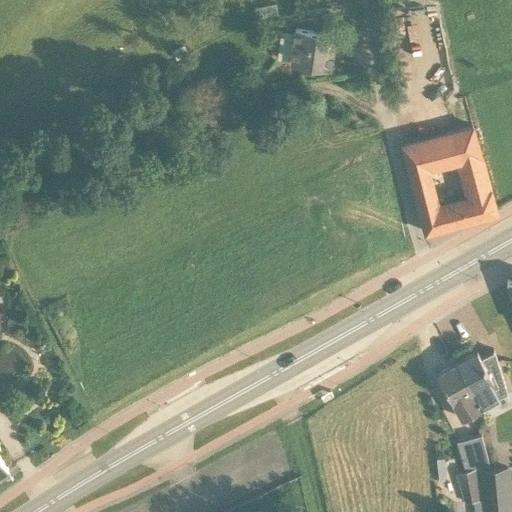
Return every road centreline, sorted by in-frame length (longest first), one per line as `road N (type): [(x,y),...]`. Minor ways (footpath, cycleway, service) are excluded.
road 1 (secondary): [(38,511),(433,286)]
road 2 (unknown): [(0,261),(330,136),(387,124)]
road 3 (residential): [(433,286),(400,185),(367,0)]
